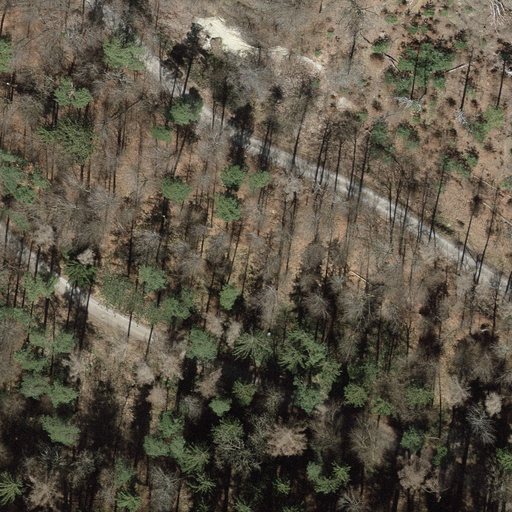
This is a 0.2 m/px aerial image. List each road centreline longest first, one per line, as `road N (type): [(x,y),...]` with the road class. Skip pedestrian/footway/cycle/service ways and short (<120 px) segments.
road 1 (track): [(504,511),(456,477),(337,418),(95,310),(0,229)]
road 2 (track): [(511,288),(368,191),(248,147),(189,102),(96,0)]
